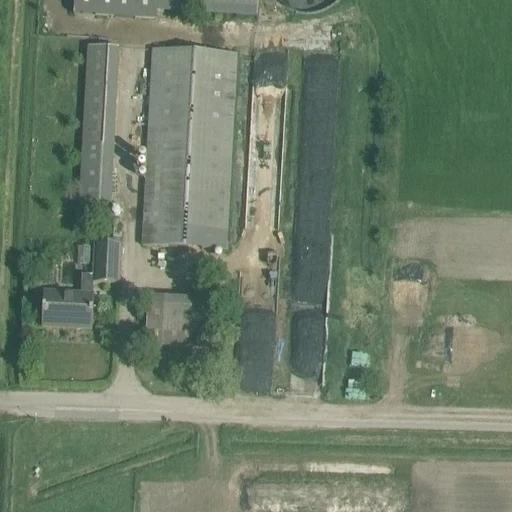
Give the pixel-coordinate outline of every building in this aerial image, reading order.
[(156,0),(74,0),(74,15),(155,20),(156,0)] [(156,0),(156,12),(257,20),(258,0),(156,0)] [(303,13),(315,13),(327,9),(337,2),(338,0),(279,0),(281,2),(291,9),(303,13)] [(118,49),(87,48),(79,207),(110,209),(118,49)] [(141,247),(226,252),(236,55),(151,50),(141,247)] [(248,171),(248,228),(263,228),(263,211),(276,211),(277,171),(248,171)] [(121,245),(93,244),(92,276),(81,275),(80,284),(93,284),(119,285),(121,245)] [(213,289),(223,289),(224,278),(213,277),(213,289)] [(92,330),(93,310),(94,297),(93,297),(93,284),(80,284),(80,295),(44,294),(42,328),(92,330)] [(212,300),(148,297),(144,344),(209,348),(212,300)] [(367,391),(368,347),(348,346),(347,390),(367,391)]
